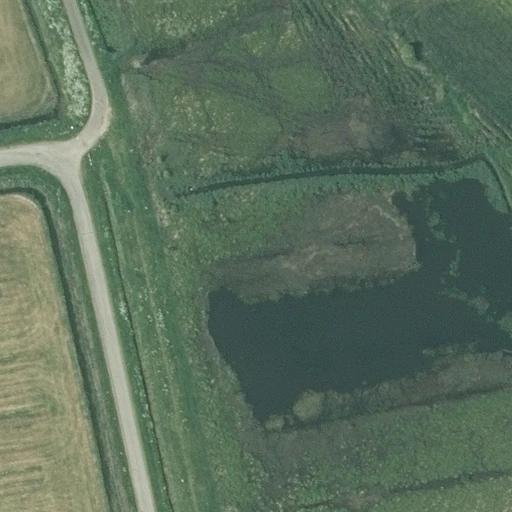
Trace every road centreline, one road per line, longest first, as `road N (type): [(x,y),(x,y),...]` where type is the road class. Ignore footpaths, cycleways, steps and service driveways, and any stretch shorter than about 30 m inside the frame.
road 1 (unclassified): [(145,511),(79,206),(60,165)]
road 2 (unclassified): [(60,165),(98,112),(68,0)]
